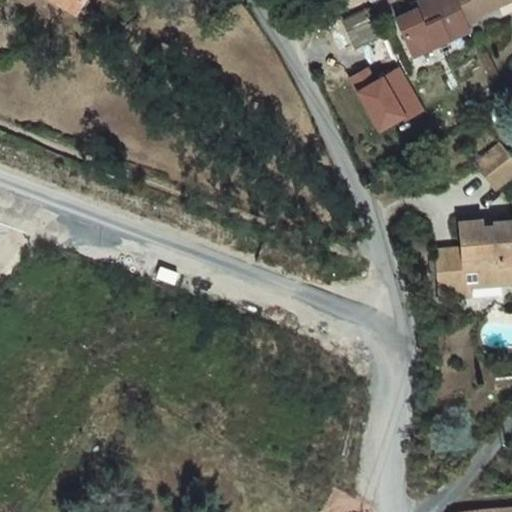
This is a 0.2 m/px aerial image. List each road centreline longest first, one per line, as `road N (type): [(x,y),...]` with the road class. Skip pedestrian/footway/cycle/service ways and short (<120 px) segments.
road 1 (residential): [(406,343),(0,181)]
road 2 (unclassified): [(253,0),(303,74),(406,343)]
road 3 (unclassified): [(406,343),(389,482),(395,511)]
road 4 (residential): [(511,422),(425,511)]
